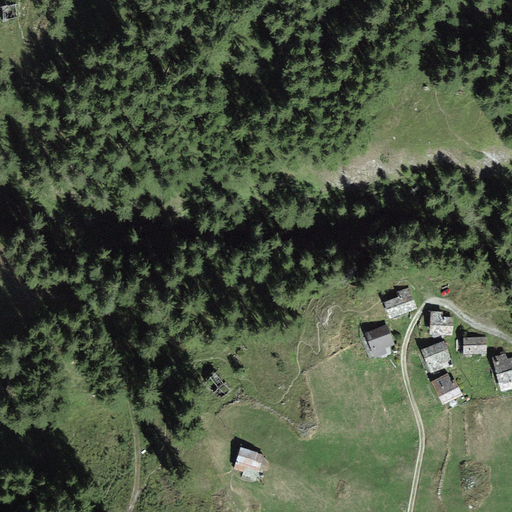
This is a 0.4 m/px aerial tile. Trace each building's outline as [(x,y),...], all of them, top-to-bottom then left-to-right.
[(17,16),(15,5),(3,8),(4,13),(6,19),(17,16)] [(398,299),(384,303),(389,319),(417,309),(410,288),(396,293),(398,299)] [(441,313),(430,313),(430,336),(452,336),(453,318),(441,318),(441,313)] [(386,326),(364,334),(374,358),(386,354),(384,349),(394,346),(386,326)] [(486,339),(463,340),(464,355),(487,354),(486,339)] [(444,342),(420,351),(430,376),(453,367),(444,342)] [(505,354),(491,357),(501,393),(511,390),(511,358),(507,360),(505,354)] [(451,374),(431,384),(443,407),(462,397),(451,374)] [(265,455),(240,448),(234,470),(243,472),(241,479),(256,484),(265,455)]
